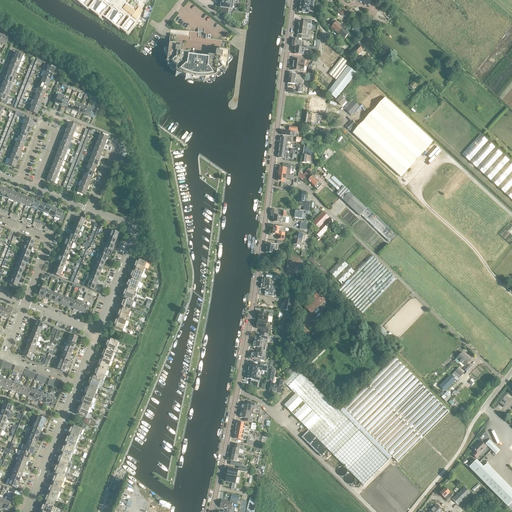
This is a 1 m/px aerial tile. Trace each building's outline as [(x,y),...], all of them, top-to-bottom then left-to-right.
[(81,0),(79,2),(87,8),(90,3),(88,1),(88,0),(81,0)] [(90,3),(87,8),(94,14),(95,13),(102,4),(97,0),(94,5),(91,2),(90,3)] [(221,0),(220,8),(221,8),(220,14),(227,15),(228,9),(229,9),(230,4),(232,5),(232,0),(221,0)] [(300,0),(299,12),(309,14),(310,0),(300,0)] [(102,4),(95,13),(103,19),(103,18),(106,14),(103,12),(107,7),(102,4)] [(106,14),(103,18),(111,24),(119,14),(114,10),(110,14),(108,12),(106,14)] [(119,14),(111,24),(118,30),(119,29),(123,24),(120,22),(123,17),(119,14)] [(369,25),(376,30),(381,24),(374,18),(369,25)] [(303,23),(299,23),(299,26),(297,26),(297,28),(308,30),(308,24),(311,25),(312,21),(304,20),(303,23)] [(123,24),(119,29),(127,34),(135,24),(132,22),(130,21),(126,25),(123,23),(123,24)] [(331,28),(338,34),(343,28),(341,26),(343,25),(340,22),(339,24),(337,22),(331,28)] [(343,28),(338,34),(344,40),(350,34),(347,31),(348,29),(345,26),(343,28)] [(363,32),(358,28),(356,26),(353,30),(359,36),(363,32)] [(210,79),(215,77),(216,73),(222,70),(226,70),(227,66),(230,42),(210,40),(210,36),(206,36),(206,35),(203,35),(205,28),(198,28),(198,33),(170,30),(170,31),(167,53),(166,62),(170,63),(171,63),(172,64),(173,65),(176,67),(175,72),(180,75),(184,77),(189,78),(195,79),(200,80),(205,79),(210,79)] [(308,30),(297,28),(297,31),(298,31),(298,35),(302,35),(301,38),(309,39),(310,36),(307,35),(308,30)] [(3,36),(0,42),(0,43),(5,46),(9,38),(3,36)] [(370,37),(363,44),(366,47),(374,53),(380,46),(370,37)] [(299,40),(293,39),(292,47),(295,47),(305,49),(305,48),(303,48),(303,46),(303,45),(301,44),(302,41),(299,41),(299,40)] [(358,56),(365,48),(366,47),(363,44),(362,46),(361,44),(353,52),(358,56)] [(13,59),(20,62),(23,56),(15,53),(13,59)] [(392,57),(388,53),(383,58),(387,62),(392,57)] [(328,93),(336,99),(356,73),(345,65),(347,62),(342,58),(329,74),(337,81),(328,93)] [(11,65),(18,68),(20,62),(13,59),(11,65)] [(8,70),(16,73),(18,68),(11,65),(8,70)] [(45,65),(43,71),(45,71),(53,74),(55,68),(45,65)] [(6,76),(14,79),(16,73),(8,70),(6,76)] [(45,71),(43,77),(51,80),(53,74),(45,71)] [(4,82),(11,85),(14,79),(6,76),(4,82)] [(49,86),(51,80),(43,77),(41,83),(49,86)] [(367,88),(367,86),(367,85),(367,83),(366,81),(365,80),(364,79),(362,78),(361,77),(359,77),(357,77),(355,78),(354,78),(352,80),(351,81),(350,82),(350,84),(350,86),(350,88),(350,89),(351,91),(352,92),(353,93),(354,94),(356,95),(358,95),(359,95),(361,95),(363,94),(364,93),(366,91),(367,90),(367,88)] [(303,80),(288,78),(287,84),(298,85),(297,92),(302,93),(303,80)] [(415,79),(410,85),(414,89),(420,82),(415,79)] [(11,85),(4,82),(2,88),(9,90),(11,85)] [(46,92),(49,86),(41,83),(39,89),(46,92)] [(0,92),(0,93),(7,96),(9,90),(2,88),(0,92)] [(39,89),(36,94),(44,97),(46,92),(39,89)] [(36,94),(34,100),(42,103),(44,97),(36,94)] [(55,104),(61,106),(64,98),(58,96),(55,104)] [(61,106),(67,108),(70,101),(64,98),(61,106)] [(311,99),(310,106),(312,106),(312,110),(320,112),(321,107),(323,108),(324,101),(311,99)] [(386,99),(353,134),(400,177),(433,142),(386,99)] [(40,109),(42,103),(34,100),(32,106),(40,109)] [(353,100),(344,109),(352,116),(360,107),(353,100)] [(67,108),(72,111),(75,103),(70,101),(67,108)] [(72,111),(78,113),(81,105),(75,103),(72,111)] [(78,113),(84,115),(87,108),(81,105),(78,113)] [(40,109),(32,106),(30,112),(37,115),(40,109)] [(93,110),(87,108),(84,115),(90,117),(93,110)] [(309,115),(308,125),(315,126),(317,126),(318,121),(321,122),(321,117),(319,117),(309,115)] [(23,125),(31,128),(33,122),(26,119),(23,125)] [(352,121),(348,125),(352,129),(356,125),(352,121)] [(67,129),(75,132),(77,126),(70,123),(67,129)] [(21,131),(29,134),(31,128),(23,125),(21,131)] [(298,127),(289,126),(289,131),(282,130),(281,135),(295,136),(296,132),(297,132),(298,127)] [(72,137),(75,132),(67,129),(65,135),(72,137)] [(19,136),(19,137),(27,140),(29,134),(21,131),(19,130),(17,135),(19,136)] [(65,135),(63,141),(70,143),(72,137),(65,135)] [(100,135),(98,141),(105,144),(108,138),(100,135)] [(511,199),(511,162),(481,135),(462,155),(511,199)] [(17,142),(24,145),(27,140),(19,137),(17,142)] [(63,141),(60,146),(68,149),(70,143),(63,141)] [(98,141),(96,146),(103,149),(105,144),(98,141)] [(14,148),(22,151),(24,145),(17,142),(14,148)] [(302,163),(307,164),(307,161),(310,161),(311,157),(314,157),(314,154),(304,145),(303,155),(302,163)] [(60,146),(58,152),(66,155),(68,149),(60,146)] [(96,146),(93,153),(101,156),(103,149),(96,146)] [(22,151),(14,148),(12,154),(20,157),(22,151)] [(337,151),(326,161),(332,167),(342,157),(337,151)] [(58,152),(56,157),(64,160),(66,155),(58,152)] [(93,153),(91,158),(99,161),(101,156),(93,153)] [(10,159),(18,162),(20,157),(12,154),(10,159)] [(56,157),(54,163),(61,166),(64,160),(56,157)] [(91,158),(89,164),(97,167),(99,161),(91,158)] [(18,162),(10,159),(8,165),(15,168),(18,162)] [(54,163),(52,169),(59,172),(61,166),(54,163)] [(89,164),(87,169),(94,172),(97,167),(89,164)] [(280,168),(279,174),(294,176),(295,170),(290,169),(289,174),(286,173),(287,169),(280,168)] [(52,169),(49,175),(57,178),(59,172),(52,169)] [(87,169),(84,175),(92,178),(94,172),(87,169)] [(313,176),(309,181),(315,187),(318,190),(323,185),(314,177),(317,174),(313,170),(310,173),(313,176)] [(304,181),(309,174),(306,172),(304,176),(299,172),(298,177),(304,181)] [(54,184),(57,178),(49,175),(47,181),(54,184)] [(84,175),(82,181),(90,184),(92,178),(84,175)] [(350,192),(344,187),(344,186),(333,176),(328,181),(339,191),(337,194),(360,216),(361,215),(389,242),(396,235),(368,208),(367,209),(350,192)] [(82,181),(80,187),(88,190),(90,184),(82,181)] [(85,196),(88,190),(80,187),(78,193),(85,196)] [(8,199),(12,192),(6,189),(3,197),(8,199)] [(12,192),(8,199),(14,202),(17,194),(12,192)] [(303,211),(308,211),(309,212),(310,202),(307,202),(308,199),(305,199),(306,193),(298,192),(296,203),(304,204),(303,211)] [(17,194),(14,202),(20,204),(23,196),(17,194)] [(23,196),(20,204),(26,206),(29,199),(23,196)] [(32,209),(35,201),(29,199),(26,206),(32,209)] [(40,203),(35,201),(32,209),(37,211),(40,203)] [(46,205),(40,203),(37,211),(43,213),(46,205)] [(43,213),(49,215),(52,208),(46,205),(43,213)] [(49,215),(54,218),(57,210),(52,208),(49,215)] [(65,216),(62,215),(63,212),(57,210),(54,218),(60,220),(59,222),(62,223),(65,216)] [(295,218),(302,219),(305,220),(306,215),(303,215),(303,212),(295,211),(295,218)] [(324,212),(313,223),(319,228),(314,233),(320,238),(335,223),(324,212)] [(273,215),(273,222),(286,223),(286,217),(286,215),(281,214),(280,215),(280,216),(273,215)] [(77,218),(75,224),(82,227),(85,221),(77,218)] [(75,224),(73,229),(80,232),(82,227),(75,224)] [(277,239),(283,240),(284,240),(286,227),(277,226),(277,227),(273,226),(272,234),(278,235),(277,239)] [(70,235),(78,238),(80,232),(73,229),(70,235)] [(109,237),(116,240),(119,234),(111,231),(109,237)] [(68,241),(73,243),(76,244),(78,238),(70,235),(68,241)] [(293,245),(302,246),(303,237),(295,236),(293,245)] [(106,243),(114,246),(116,240),(109,237),(106,243)] [(25,244),(33,247),(35,241),(28,238),(25,244)] [(63,246),(71,249),(73,243),(68,241),(66,240),(63,246)] [(104,249),(112,252),(114,246),(106,243),(104,249)] [(23,250),(31,253),(33,247),(25,244),(23,250)] [(267,244),(267,245),(266,246),(266,247),(267,248),(266,253),(279,254),(282,255),(283,252),(280,252),(275,252),(274,250),(277,250),(278,245),(274,244),(274,245),(267,244)] [(61,252),(69,255),(71,249),(63,246),(61,252)] [(102,254),(107,256),(110,257),(112,252),(104,249),(102,254)] [(21,256),(28,259),(31,253),(23,250),(21,256)] [(69,255),(61,252),(59,257),(66,260),(69,255)] [(97,259),(105,262),(107,256),(102,254),(100,253),(97,259)] [(363,314),(397,280),(372,255),(338,290),(363,314)] [(28,259),(21,256),(19,261),(26,264),(28,259)] [(57,263),(64,266),(66,260),(59,257),(57,263)] [(342,258),(329,272),(342,284),(355,271),(342,258)] [(95,265),(103,268),(105,262),(97,259),(95,265)] [(135,265),(144,268),(146,263),(137,260),(135,265)] [(26,264),(19,261),(16,267),(24,270),(26,264)] [(54,269),(62,272),(64,266),(57,263),(54,269)] [(103,268),(95,265),(93,271),(100,274),(103,268)] [(144,268),(135,265),(133,270),(143,273),(144,268)] [(14,273),(22,276),(24,270),(16,267),(14,273)] [(62,272),(54,269),(52,275),(60,278),(62,272)] [(132,274),(141,278),(143,273),(133,270),(132,274)] [(91,276),(98,279),(100,274),(93,271),(91,276)] [(12,279),(19,281),(22,276),(14,273),(12,279)] [(141,278),(132,274),(130,279),(139,283),(141,278)] [(266,280),(262,279),(261,284),(272,285),(273,281),(270,281),(270,279),(272,279),(272,278),(281,280),(281,276),(280,276),(267,274),(266,280)] [(88,282),(96,285),(98,279),(91,276),(88,282)] [(19,281),(12,279),(9,285),(17,288),(19,281)] [(139,283),(130,279),(128,284),(137,287),(139,283)] [(96,285),(88,282),(86,288),(93,291),(96,285)] [(137,287),(128,284),(126,289),(135,292),(137,287)] [(272,290),(272,287),(272,285),(261,284),(260,288),(264,289),(263,291),(265,291),(265,295),(275,297),(276,291),(272,290)] [(44,298),(47,291),(41,288),(38,296),(44,298)] [(135,292),(126,289),(124,293),(133,297),(135,292)] [(50,301),(53,293),(47,291),(44,298),(50,301)] [(313,315),(327,299),(319,291),(304,307),(313,315)] [(56,303),(59,295),(53,293),(50,301),(56,303)] [(133,297),(124,293),(122,298),(124,299),(131,302),(131,301),(133,297)] [(59,295),(56,303),(61,305),(65,297),(59,295)] [(67,307),(70,300),(65,297),(61,305),(67,307)] [(76,302),(73,309),(78,312),(81,304),(82,304),(83,301),(77,299),(76,302)] [(132,307),(134,303),(134,302),(131,301),(131,302),(124,299),(123,304),(132,307)] [(73,309),(76,302),(70,300),(67,307),(73,309)] [(283,311),(292,312),(293,306),(295,306),(295,302),(285,300),(284,304),(284,303),(283,306),(284,307),(283,311)] [(87,306),(82,304),(81,304),(78,312),(84,314),(87,306)] [(123,304),(121,309),(130,312),(132,307),(123,304)] [(7,319),(10,312),(4,309),(1,317),(7,319)] [(121,309),(119,313),(128,317),(130,312),(121,309)] [(264,314),(260,313),(260,314),(259,314),(259,319),(259,321),(258,321),(272,323),(274,311),(265,310),(264,314)] [(119,313),(117,318),(126,322),(128,317),(119,313)] [(117,318),(115,323),(124,326),(126,322),(117,318)] [(272,323),(258,321),(257,328),(262,329),(261,334),(269,335),(270,330),(271,330),(272,323)] [(34,328),(42,331),(44,325),(36,322),(34,328)] [(115,323),(113,328),(122,331),(124,326),(115,323)] [(42,331),(34,328),(32,333),(39,336),(42,331)] [(386,337),(388,334),(382,329),(380,331),(386,337)] [(32,333),(29,339),(37,342),(39,336),(32,333)] [(269,335),(261,334),(260,334),(260,337),(256,336),(255,342),(265,343),(265,341),(268,341),(269,335)] [(70,335),(68,341),(67,341),(76,344),(78,338),(70,335)] [(29,339),(27,345),(35,348),(36,345),(38,346),(39,346),(40,344),(39,343),(37,342),(29,339)] [(108,339),(106,344),(116,348),(118,342),(108,339)] [(65,346),(65,347),(73,350),(76,344),(67,341),(68,341),(66,340),(63,346),(65,346)] [(265,343),(255,342),(254,347),(258,348),(258,351),(266,353),(267,347),(264,346),(265,343)] [(106,344),(105,349),(114,352),(116,348),(106,344)] [(27,345),(25,351),(33,354),(35,348),(27,345)] [(65,347),(63,352),(71,356),(73,350),(65,347)] [(314,364),(326,351),(322,347),(306,364),(315,372),(319,368),(314,364)] [(105,349),(103,353),(115,358),(117,353),(114,352),(105,349)] [(30,360),(33,354),(25,351),(22,357),(30,360)] [(266,353),(258,351),(257,354),(253,353),(252,359),(262,360),(262,358),(265,358),(266,353)] [(63,352),(61,358),(69,361),(71,356),(63,352)] [(464,352),(459,358),(458,357),(455,361),(458,364),(462,360),(467,365),(472,360),(464,352)] [(103,353),(101,358),(110,362),(113,363),(115,358),(103,353)] [(396,356),(345,407),(393,456),(398,462),(450,411),(396,356)] [(61,358),(58,364),(67,367),(69,361),(61,358)] [(101,358),(99,363),(109,366),(110,362),(101,358)] [(291,376),(284,382),(296,394),(284,405),(292,413),(308,430),(364,485),(389,461),(393,456),(345,407),(342,409),(340,411),(298,369),(292,362),(289,365),(291,366),(286,371),(288,372),(291,376)] [(99,363),(97,368),(107,371),(109,366),(99,363)] [(64,373),(67,367),(58,364),(56,370),(64,373)] [(249,371),(247,379),(252,380),(254,380),(256,373),(257,373),(258,368),(263,369),(263,367),(260,366),(258,366),(258,365),(250,364),(250,368),(249,368),(250,369),(249,371),(248,371),(249,371)] [(454,373),(459,378),(464,373),(462,372),(463,371),(460,367),(454,373)] [(97,368),(95,372),(105,376),(107,371),(97,368)] [(103,381),(105,376),(95,372),(93,377),(101,380),(103,381)] [(91,376),(89,381),(99,385),(101,380),(93,377),(91,376)] [(445,391),(453,382),(449,378),(441,387),(445,391)] [(272,383),(270,392),(282,394),(284,381),(277,380),(277,384),(272,383)] [(13,383),(8,381),(5,389),(10,391),(13,383)] [(97,390),(99,385),(89,381),(87,386),(97,390)] [(10,391),(16,393),(19,385),(13,383),(10,391)] [(16,393),(22,395),(25,388),(19,385),(16,393)] [(95,394),(97,390),(87,386),(86,391),(95,394)] [(22,395),(27,398),(30,390),(25,388),(22,395)] [(34,391),(30,390),(27,398),(33,400),(36,392),(37,392),(38,390),(35,389),(34,391)] [(93,399),(95,394),(86,391),(84,395),(93,399)] [(33,400),(39,402),(42,394),(37,392),(36,392),(33,400)] [(45,396),(42,394),(39,402),(45,404),(49,394),(46,393),(45,396)] [(51,407),(54,399),(55,397),(49,394),(45,404),(51,407)] [(84,395),(82,400),(91,404),(93,399),(84,395)] [(82,400),(80,405),(89,409),(91,404),(82,400)] [(243,404),(241,411),(250,413),(251,408),(254,409),(255,404),(249,403),(248,406),(243,404)] [(4,404),(2,410),(9,413),(12,407),(4,404)] [(80,405),(78,410),(88,413),(89,409),(80,405)] [(2,410),(0,413),(0,415),(7,418),(10,419),(12,414),(9,413),(2,410)] [(78,410),(76,415),(86,418),(88,413),(78,410)] [(250,413),(241,411),(240,417),(246,419),(245,422),(252,423),(253,419),(249,418),(250,413)] [(37,417),(35,423),(43,426),(46,420),(37,417)] [(35,423),(33,429),(41,432),(43,426),(35,423)] [(72,426),(70,431),(81,436),(83,431),(81,430),(72,426)] [(33,429),(30,434),(39,438),(41,432),(33,429)] [(70,431),(68,436),(77,439),(80,440),(81,436),(70,431)] [(235,433),(234,439),(243,441),(243,440),(246,440),(247,436),(244,435),(244,433),(236,431),(235,433)] [(30,434),(28,440),(37,444),(39,438),(30,434)] [(68,436),(66,441),(75,444),(77,439),(68,436)] [(28,440),(26,446),(34,449),(37,444),(28,440)] [(485,445),(481,441),(473,449),(476,451),(473,454),(477,458),(480,455),(480,454),(488,446),(496,454),(500,450),(490,440),(485,445)] [(66,441),(64,445),(73,449),(75,444),(66,441)] [(64,445),(62,450),(71,454),(73,449),(64,445)] [(236,445),(235,449),(233,448),(232,455),(243,457),(243,454),(239,453),(240,450),(244,451),(245,447),(236,445)] [(26,446),(23,452),(30,454),(30,455),(31,455),(32,455),(34,449),(26,446)] [(62,450),(60,455),(70,459),(71,454),(62,450)] [(19,457),(28,460),(28,458),(30,459),(31,455),(30,455),(30,454),(23,452),(21,451),(19,457)] [(60,455),(59,460),(68,463),(70,459),(60,455)] [(19,457),(17,462),(25,466),(28,460),(19,457)] [(59,460),(57,464),(66,468),(68,463),(59,460)] [(477,460),(472,465),(471,464),(468,466),(493,491),(497,495),(508,506),(511,502),(511,489),(486,462),(482,466),(477,460)] [(17,462),(14,468),(23,472),(25,466),(17,462)] [(57,464),(55,469),(64,473),(66,468),(57,464)] [(14,468),(12,474),(21,477),(23,472),(14,468)] [(229,468),(227,475),(237,477),(238,470),(229,468)] [(55,469),(53,474),(55,475),(62,478),(62,477),(64,473),(55,469)] [(18,483),(21,477),(12,474),(10,480),(18,483)] [(62,483),(64,478),(62,477),(62,478),(55,475),(53,480),(62,483)] [(237,477),(227,475),(226,482),(232,483),(231,489),(234,490),(235,484),(236,484),(237,477)] [(16,489),(18,483),(10,480),(8,485),(16,489)] [(53,480),(51,484),(60,488),(62,483),(53,480)] [(119,482),(116,481),(112,490),(119,493),(123,484),(122,483),(123,481),(120,480),(119,482)] [(51,484),(49,489),(58,493),(60,488),(51,484)] [(465,487),(458,494),(449,503),(454,509),(463,500),(464,500),(471,493),(465,487)] [(447,501),(453,495),(446,488),(440,494),(447,501)] [(49,489),(47,494),(57,497),(58,493),(49,489)] [(47,494),(46,498),(55,502),(57,497),(47,494)] [(46,498),(44,503),(53,507),(55,502),(46,498)] [(5,499),(5,500),(1,509),(7,511),(11,501),(5,499)] [(237,505),(238,501),(235,501),(236,501),(231,500),(230,503),(222,501),(220,509),(231,511),(233,504),(237,505)] [(44,503),(42,508),(51,511),(53,507),(44,503)]
